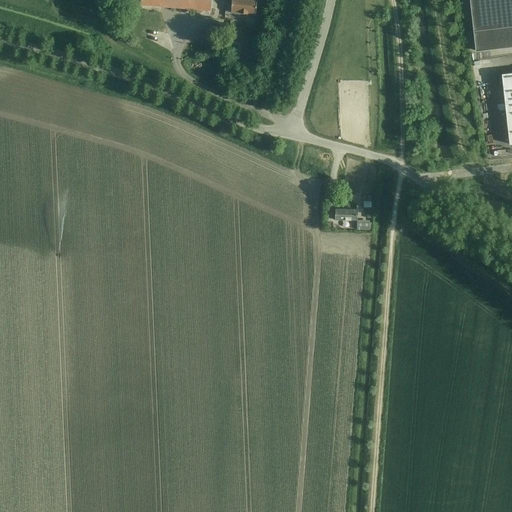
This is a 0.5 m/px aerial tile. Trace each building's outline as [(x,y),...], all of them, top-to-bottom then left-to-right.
[(140,0),(141,4),(211,11),(211,0),(140,0)] [(232,0),(232,12),(255,14),(256,0),(232,0)] [(511,0),(469,0),(475,50),(511,46),(511,0)] [(211,24),(205,35),(215,41),(221,29),(211,24)] [(509,144),(511,143),(511,72),(501,73),(509,144)] [(357,209),(333,209),(333,220),(356,220),(357,209)]
